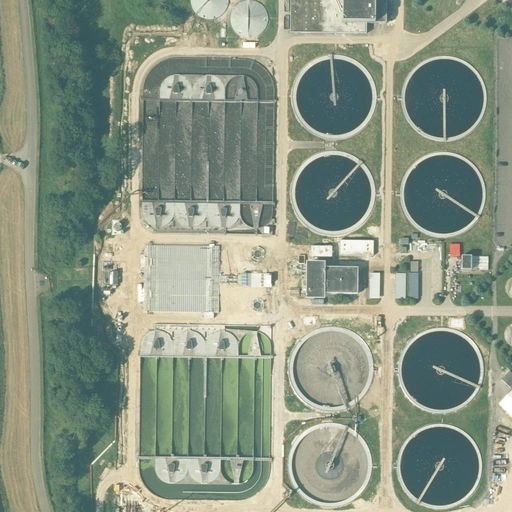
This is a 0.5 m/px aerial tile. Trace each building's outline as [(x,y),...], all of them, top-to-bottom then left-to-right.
[(190,0),(190,1),(190,2),(190,3),(191,4),(191,5),(191,6),(191,7),(192,8),(192,9),(192,10),(193,10),(193,11),(194,12),(194,13),(195,13),(195,14),(196,14),(196,15),(197,15),(197,16),(198,16),(199,17),(200,18),(201,18),(202,18),(202,19),(203,19),(204,19),(205,19),(206,20),(207,20),(208,20),(209,20),(210,20),(211,20),(212,20),(213,20),(213,19),(214,19),(215,19),(216,19),(217,18),(218,18),(219,17),(220,17),(220,16),(221,16),(221,15),(222,15),(223,14),(224,13),(224,12),(225,12),(225,11),(226,10),(226,9),(227,8),(227,7),(227,6),(228,6),(228,5),(228,4),(228,3),(228,2),(228,1),(228,0),(190,0)] [(290,0),(290,34),(365,35),(365,24),(387,24),(386,0),(290,0)] [(242,2),(241,2),(240,3),(239,3),(239,4),(238,4),(237,5),(236,5),(236,6),(235,6),(235,7),(234,8),(233,9),(233,10),(232,11),(232,12),(231,13),(231,14),(231,15),(230,15),(230,16),(230,17),(230,18),(230,19),(230,20),(230,21),(230,22),(230,23),(230,24),(231,24),(231,25),(231,26),(231,27),(232,27),(232,28),(232,29),(233,29),(233,30),(234,31),(234,32),(235,32),(235,33),(236,33),(236,34),(237,34),(238,35),(239,36),(240,36),(241,37),(242,37),(243,37),(243,38),(244,38),(245,38),(246,38),(247,38),(248,38),(249,38),(250,38),(251,38),(252,38),(253,38),(254,38),(255,37),(256,37),(257,37),(258,36),(259,36),(259,35),(260,35),(260,34),(261,34),(262,33),(263,32),(264,31),(264,30),(265,30),(265,29),(266,28),(266,27),(266,26),(267,26),(267,25),(267,24),(267,23),(267,22),(268,21),(268,20),(268,19),(268,18),(268,17),(267,17),(267,16),(267,15),(267,14),(267,13),(266,13),(266,12),(266,11),(265,11),(265,10),(264,9),(264,8),(263,7),(262,6),(261,5),(260,4),(259,4),(258,3),(257,3),(256,2),(255,2),(254,1),(253,1),(252,1),(251,1),(250,1),(249,1),(248,1),(247,1),(246,1),(245,1),(244,1),(244,2),(243,2),(242,2)] [(219,284),(219,276),(219,247),(214,247),(214,245),(209,245),(209,247),(144,246),(144,251),(144,252),(143,252),(141,252),(141,273),(143,273),(144,273),(144,274),(144,279),(144,285),(143,285),(143,286),(140,286),(140,306),(142,306),(143,306),(143,307),(144,307),(144,313),(208,313),(208,315),(213,315),(213,313),(219,313),(219,284)] [(332,248),(311,247),(311,258),(332,258),(332,248)] [(488,257),(462,257),(462,270),(488,271),(488,257)] [(358,290),(358,269),(324,268),(324,266),(309,266),(309,297),(323,297),(323,295),(324,295),(351,295),(358,295),(358,290)] [(242,287),(261,287),(261,273),(242,273),(242,287)] [(370,273),(370,299),(380,299),(381,273),(370,273)] [(407,274),(396,273),(396,299),(407,299),(407,274)] [(419,299),(419,274),(408,274),(408,299),(419,299)]
